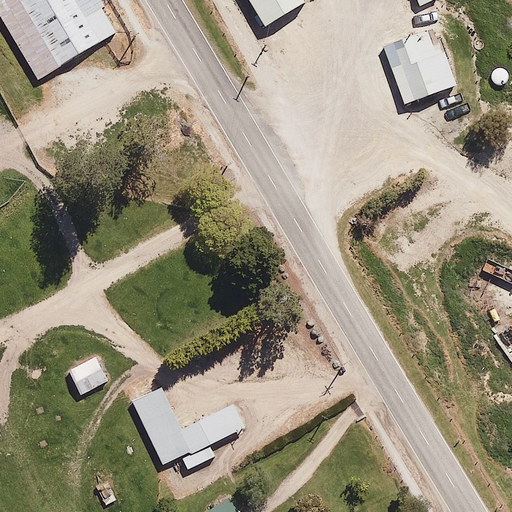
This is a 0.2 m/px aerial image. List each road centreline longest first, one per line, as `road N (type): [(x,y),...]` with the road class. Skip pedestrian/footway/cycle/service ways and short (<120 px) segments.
road 1 (primary): [(469,511),(167,0)]
road 2 (unknown): [(0,145),(188,36)]
